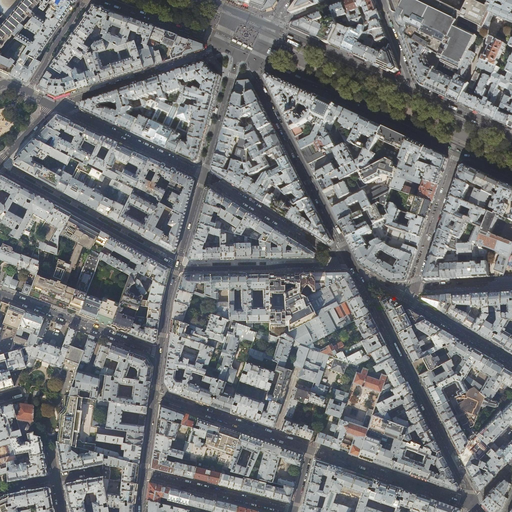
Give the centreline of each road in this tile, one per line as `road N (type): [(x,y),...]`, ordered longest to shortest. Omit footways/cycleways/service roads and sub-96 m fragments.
road 1 (tertiary): [(474,504),(354,268)]
road 2 (tertiary): [(354,268),(252,59)]
road 3 (primary): [(252,59),(456,153)]
road 4 (residential): [(0,166),(177,265)]
road 5 (residential): [(53,104),(221,46)]
road 6 (residential): [(160,353),(0,292)]
road 7 (residential): [(347,262),(177,265)]
road 8 (residential): [(347,262),(203,174)]
road 9 (residential): [(203,174),(53,104)]
road 10 (residential): [(143,473),(293,511)]
road 11 (primary): [(406,89),(270,25)]
road 12 (residential): [(412,288),(456,153)]
road 13 (tertiary): [(238,53),(203,174)]
road 14 (residential): [(273,436),(154,395)]
road 15 (primary): [(104,0),(218,43)]
road 16 (residential): [(511,362),(408,300)]
